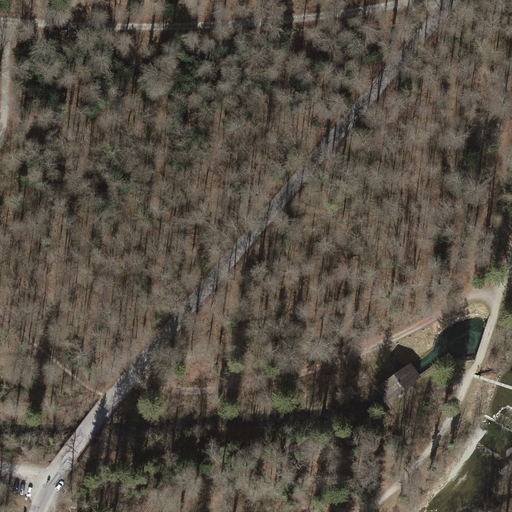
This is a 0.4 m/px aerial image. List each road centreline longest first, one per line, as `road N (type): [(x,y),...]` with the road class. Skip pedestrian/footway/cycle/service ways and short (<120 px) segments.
road 1 (tertiary): [(37,511),(50,481),(113,398),(452,0)]
road 2 (track): [(0,20),(222,24),(422,0)]
road 3 (track): [(139,366),(179,392),(269,383),(397,337),(468,296),(499,298)]
road 4 (track): [(499,298),(480,359),(444,429),(363,511)]
road 5 (track): [(479,294),(473,267),(511,125)]
road 6 (track): [(0,140),(5,20)]
